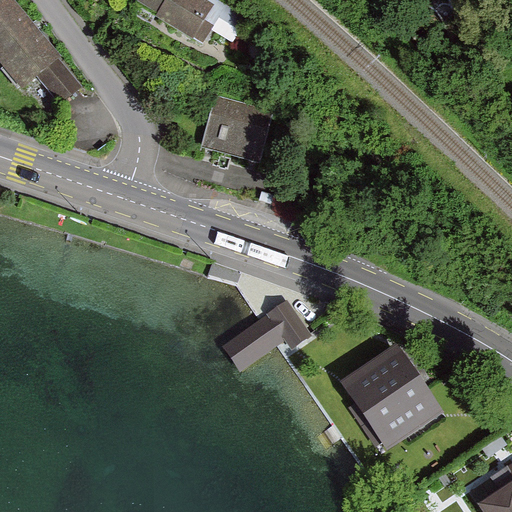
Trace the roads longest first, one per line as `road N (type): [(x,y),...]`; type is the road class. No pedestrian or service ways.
road 1 (primary): [(126,199),(323,267),(511,361)]
road 2 (residential): [(126,199),(139,136),(44,0)]
road 3 (primary): [(0,155),(126,199)]
